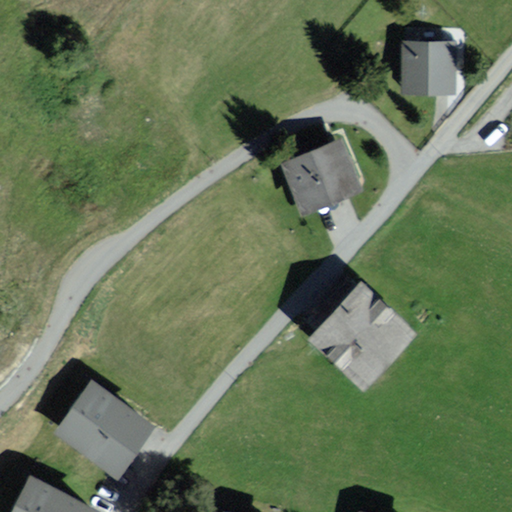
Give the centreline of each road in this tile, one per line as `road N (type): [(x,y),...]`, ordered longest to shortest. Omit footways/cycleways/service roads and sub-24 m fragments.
road 1 (residential): [(0,402),(118,246),(291,113),(372,116),(413,164)]
road 2 (residential): [(125,511),(205,402),(317,283),(413,164)]
road 3 (residential): [(413,164),(511,49)]
